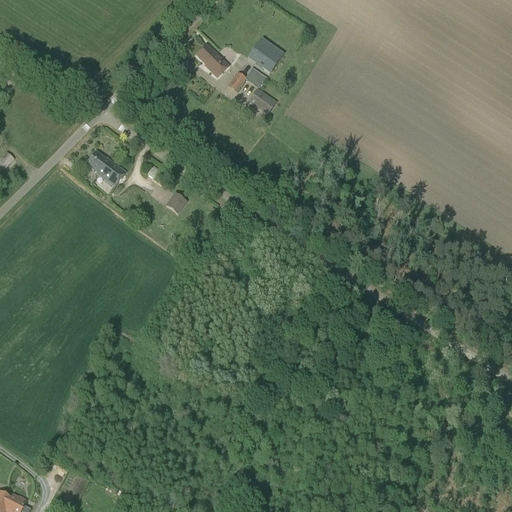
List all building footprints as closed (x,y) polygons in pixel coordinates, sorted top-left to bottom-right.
[(270,76),(284,56),(261,40),(247,60),(270,76)] [(212,52),(207,47),(197,57),(206,66),(205,66),(218,79),(230,67),(213,51),(212,52)] [(266,80),(252,70),(245,80),(237,74),(227,88),(236,94),(245,81),(258,91),(266,80)] [(267,117),(276,104),(256,91),(247,104),(267,117)] [(0,169),(3,172),(14,161),(5,153),(0,159),(0,169)] [(97,174),(107,161),(97,153),(87,166),(97,174)] [(107,161),(97,174),(96,175),(115,189),(127,174),(108,159),(107,161)] [(164,188),(169,179),(153,168),(147,176),(164,188)] [(181,209),(186,203),(174,195),(170,202),(181,209)] [(0,511),(29,511),(30,511),(24,508),(27,502),(18,498),(18,499),(12,496),(10,499),(0,493),(0,511)]
